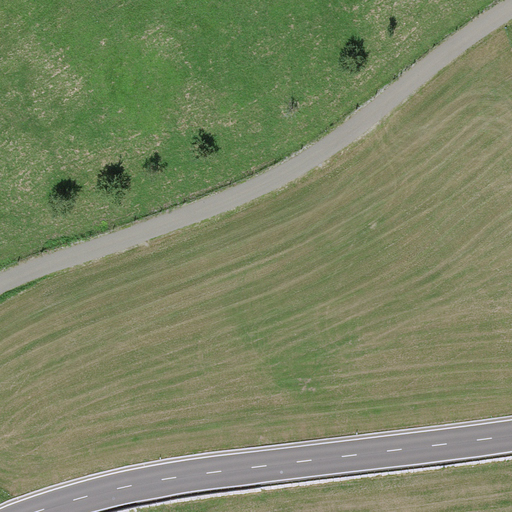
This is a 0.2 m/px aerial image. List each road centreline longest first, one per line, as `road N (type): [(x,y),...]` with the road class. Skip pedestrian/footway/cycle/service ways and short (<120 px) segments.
road 1 (unclassified): [(0,283),(282,175),(511,5)]
road 2 (tertiary): [(18,511),(121,478),(511,429)]
